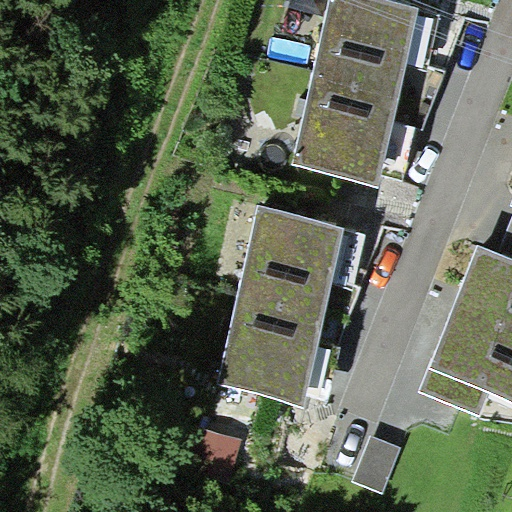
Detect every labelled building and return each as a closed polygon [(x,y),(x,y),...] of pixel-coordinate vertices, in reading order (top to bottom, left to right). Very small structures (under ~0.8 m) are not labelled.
[(390,0),(329,0),(312,74),(399,94),(407,63),(418,15),(420,8),(390,0)] [(434,18),(418,15),(407,63),(422,66),(434,18)] [(393,121),(399,94),(312,74),(291,163),(378,188),(380,174),(393,121)] [(415,126),(393,121),(380,174),(402,179),(415,126)] [(258,204),(236,295),(325,315),(332,281),(344,228),(258,204)] [(511,215),(497,253),(511,258),(511,215)] [(344,228),(332,281),(354,286),(366,233),(344,228)] [(477,244),(452,306),(511,330),(511,258),(497,253),(477,244)] [(319,340),(325,315),(236,295),(218,383),(304,408),(307,393),(319,340)] [(511,402),(511,330),(452,306),(427,368),(488,392),(511,402)] [(341,345),(319,340),(307,393),(328,398),(341,345)] [(478,417),(488,392),(427,368),(418,392),(478,417)] [(233,473),(241,439),(206,431),(199,465),(233,473)] [(401,448),(371,436),(352,481),(382,493),(401,448)]
